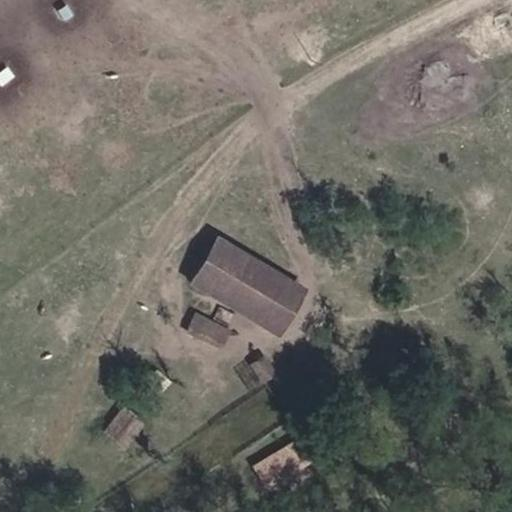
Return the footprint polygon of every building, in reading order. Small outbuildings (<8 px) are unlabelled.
[(306,283),(218,232),(190,278),(282,332),(306,283)] [(220,345),(233,314),(218,307),(213,319),(193,312),(185,331),(220,345)] [(277,374),(263,355),(250,364),(262,383),(277,374)] [(155,428),(123,406),(104,434),(137,455),(155,428)] [(263,484),(305,460),(292,437),(249,461),(263,484)]
